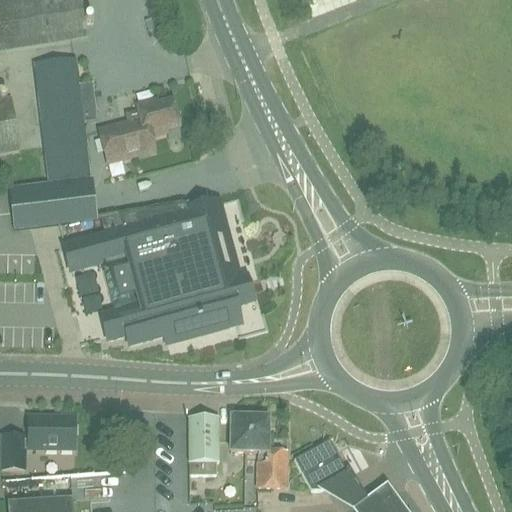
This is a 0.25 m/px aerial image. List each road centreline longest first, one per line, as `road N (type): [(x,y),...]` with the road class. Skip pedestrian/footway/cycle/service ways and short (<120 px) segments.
road 1 (secondary): [(0,374),(222,384),(273,379),(325,361)]
road 2 (primary): [(354,272),(220,0)]
road 3 (track): [(240,48),(381,0)]
road 4 (primary): [(458,308),(438,279),(406,263),(354,272)]
road 5 (primary): [(407,403),(448,377),(463,332),(458,308)]
